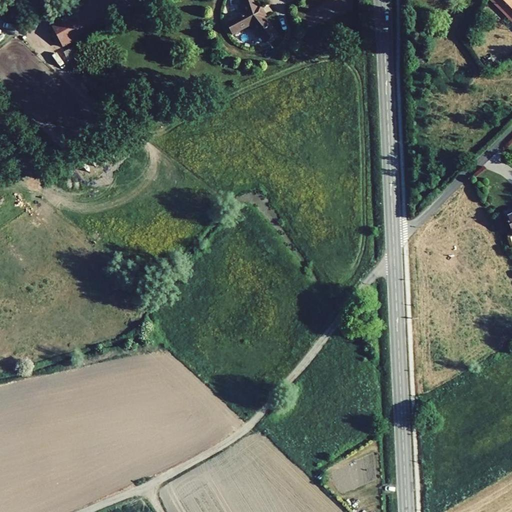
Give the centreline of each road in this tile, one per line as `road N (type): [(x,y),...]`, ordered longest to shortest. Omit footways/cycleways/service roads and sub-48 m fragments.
road 1 (track): [(393,247),(252,422),(147,488)]
road 2 (tertiary): [(405,511),(393,247)]
road 3 (tertiary): [(393,247),(382,0)]
road 4 (residential): [(511,131),(393,247)]
